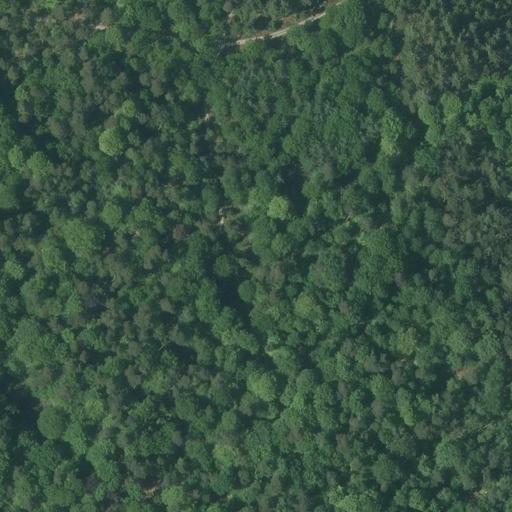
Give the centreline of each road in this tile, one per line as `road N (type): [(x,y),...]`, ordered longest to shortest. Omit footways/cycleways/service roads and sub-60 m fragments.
road 1 (track): [(280,461),(270,381),(225,267),(211,202),(204,79),(214,50)]
road 2 (track): [(280,461),(223,479),(150,448),(122,417),(102,291),(56,268),(0,266)]
road 3 (track): [(511,382),(483,403),(380,424),(280,461)]
road 4 (track): [(214,50),(0,14)]
road 5 (track): [(356,0),(266,45),(214,50)]
